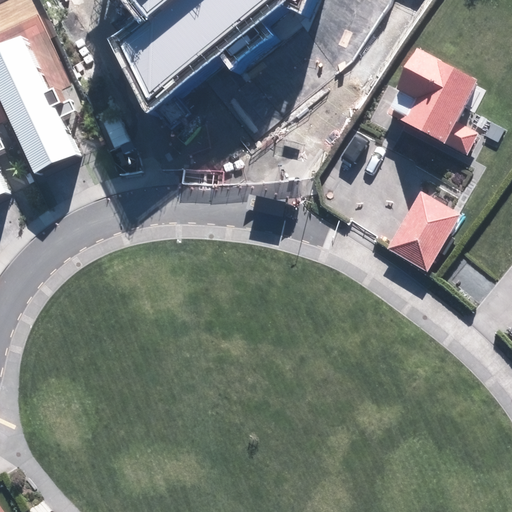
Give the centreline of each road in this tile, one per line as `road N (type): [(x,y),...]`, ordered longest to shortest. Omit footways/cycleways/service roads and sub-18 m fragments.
road 1 (residential): [(261,212),(172,208),(83,232),(39,270),(0,336)]
road 2 (residential): [(511,380),(471,335),(392,273),(322,233)]
